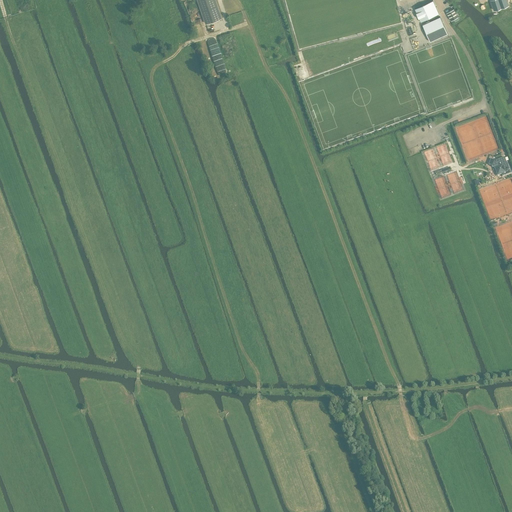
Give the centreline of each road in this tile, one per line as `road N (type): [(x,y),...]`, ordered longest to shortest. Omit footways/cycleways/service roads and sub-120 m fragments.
road 1 (track): [(364,393),(248,392),(0,355)]
road 2 (track): [(364,393),(511,378)]
